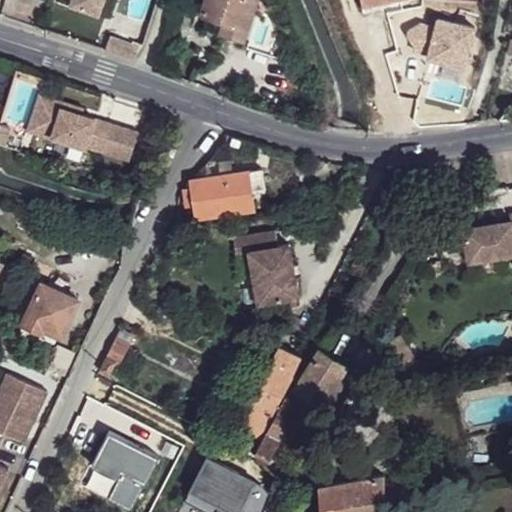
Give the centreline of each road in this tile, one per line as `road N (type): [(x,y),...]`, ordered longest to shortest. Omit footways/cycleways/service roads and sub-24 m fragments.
road 1 (unclassified): [(212,108),(21,511)]
road 2 (tertiary): [(212,108),(296,135),(375,147),(511,133)]
road 3 (tertiary): [(0,37),(212,108)]
